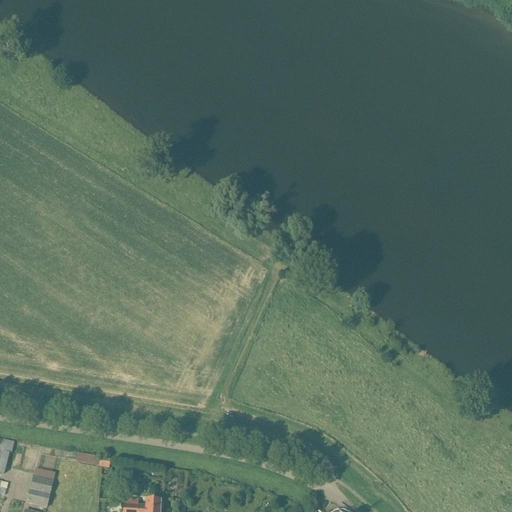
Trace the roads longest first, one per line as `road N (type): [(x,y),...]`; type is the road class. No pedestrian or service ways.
road 1 (unclassified): [(354,511),(249,460),(0,418)]
road 2 (track): [(280,266),(218,408),(311,447),(330,476)]
